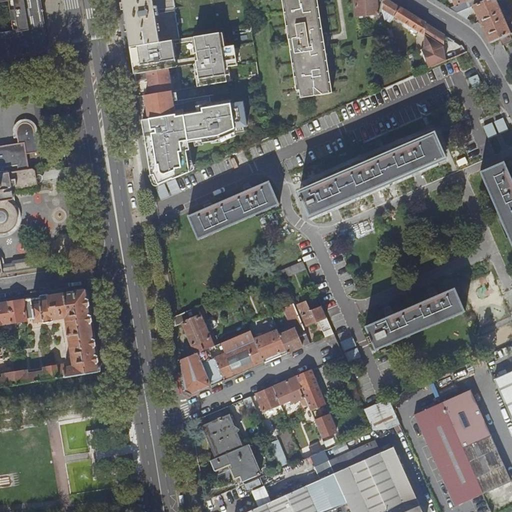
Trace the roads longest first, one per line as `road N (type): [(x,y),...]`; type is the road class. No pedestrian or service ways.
road 1 (primary): [(80,0),(125,272)]
road 2 (residential): [(328,347),(173,414),(148,417)]
road 3 (unclassified): [(414,0),(476,42),(511,106)]
road 4 (primary): [(125,272),(148,417)]
road 5 (residential): [(125,272),(0,291)]
